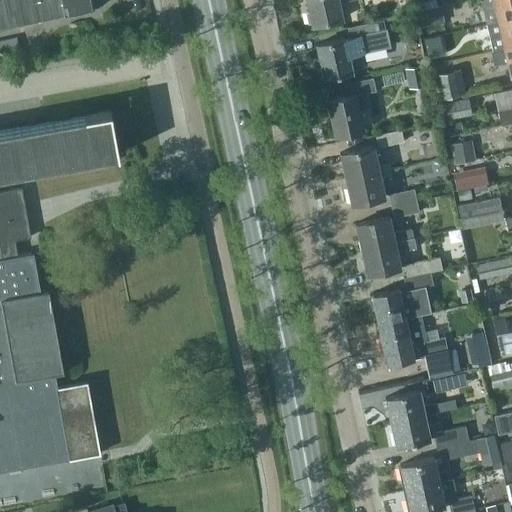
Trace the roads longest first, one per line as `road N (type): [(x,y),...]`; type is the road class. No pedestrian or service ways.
road 1 (residential): [(365,511),(252,0)]
road 2 (primary): [(314,511),(207,0)]
